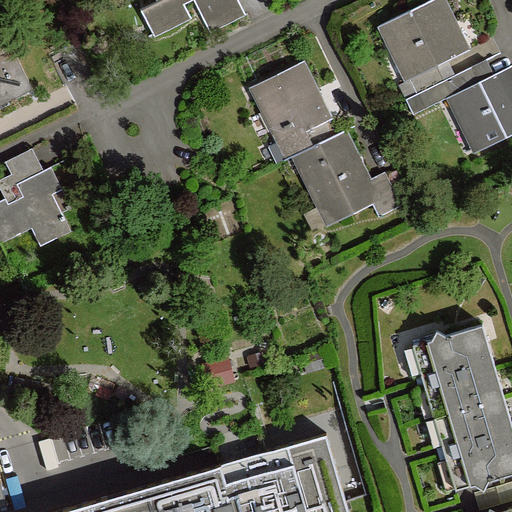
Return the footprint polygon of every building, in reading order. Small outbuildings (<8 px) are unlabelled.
[(235,0),(159,0),(148,6),(161,31),(191,17),(182,0),(202,0),(206,8),(201,10),(204,16),(236,0),(235,0)] [(236,0),(204,16),(211,31),(242,15),(236,0)] [(411,79),(438,66),(466,52),(440,0),(431,0),(388,22),(401,49),(397,51),(411,79)] [(0,106),(29,92),(5,42),(0,44),(0,106)] [(307,132),(327,122),(315,100),(319,98),(314,89),(302,65),(255,88),(290,158),(299,154),(314,146),(307,132)] [(418,94),(445,81),(438,66),(411,79),(418,94)] [(452,96),(480,81),(473,67),(445,81),(452,96)] [(511,76),(508,68),(480,81),(452,96),(466,123),(471,121),(485,149),(511,134),(511,76)] [(452,96),(445,81),(418,94),(407,99),(415,114),(452,96)] [(314,146),(342,133),(335,118),(327,122),(307,132),(314,146)] [(361,170),(342,133),(314,146),(299,154),(322,202),(325,206),(329,205),(336,220),(375,200),(379,198),(372,182),(365,168),(361,170)] [(0,181),(0,185),(7,198),(9,203),(18,199),(11,187),(18,184),(45,170),(33,149),(6,162),(13,175),(0,181)] [(7,198),(0,201),(0,238),(2,243),(33,228),(42,246),(72,231),(63,213),(54,194),(63,190),(51,167),(45,170),(18,184),(23,196),(18,199),(9,203),(7,198)] [(386,175),(372,182),(379,198),(375,200),(381,214),(400,204),(386,175)] [(72,208),(63,190),(54,194),(63,213),(72,208)] [(325,206),(322,202),(303,212),(313,231),(336,220),(329,205),(325,206)] [(433,339),(415,344),(424,377),(427,386),(436,417),(505,397),(483,325),(448,335),(438,330),(433,339)] [(329,366),(324,351),(301,359),(305,373),(329,366)] [(511,473),(511,419),(505,397),(436,417),(443,442),(446,451),(458,489),(476,484),(485,489),(490,480),(511,473)] [(239,439),(243,455),(269,448),(265,432),(239,439)] [(342,511),(321,443),(106,511),(342,511)] [(0,511),(8,511),(0,480),(0,511)] [(511,499),(511,481),(476,492),(481,509),(511,499)]
